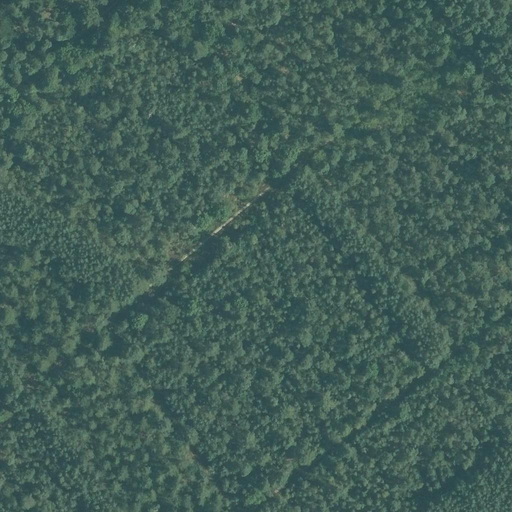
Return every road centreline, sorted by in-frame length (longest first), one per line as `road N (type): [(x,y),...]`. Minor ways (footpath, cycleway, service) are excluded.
road 1 (track): [(107,321),(303,158),(466,46)]
road 2 (track): [(250,511),(511,308)]
road 3 (track): [(119,0),(0,98)]
road 4 (track): [(511,106),(432,0)]
